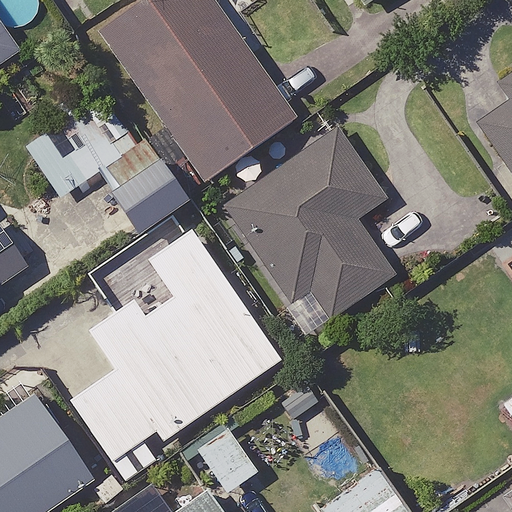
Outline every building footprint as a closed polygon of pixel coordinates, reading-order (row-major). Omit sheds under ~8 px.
[(292,120),(207,0),(146,0),(98,34),(203,183),(292,120)] [(356,0),(362,8),(374,0),(356,0)] [(511,73),(500,82),(511,100),(511,104),(476,130),(511,181),(511,73)] [(122,158),(99,123),(38,164),(61,199),(122,158)] [(381,202),(335,133),(229,204),(313,330),(391,277),(353,221),(381,202)] [(184,204),(154,163),(107,197),(136,238),(184,204)] [(280,361),(191,232),(148,262),(174,299),(143,320),(132,303),(90,332),(117,370),(70,403),(119,473),(280,361)] [(0,288),(25,271),(0,236),(0,288)] [(440,403),(423,352),(377,367),(394,419),(440,403)] [(272,394),(296,425),(323,404),(299,372),(272,394)] [(511,399),(502,406),(511,420),(511,399)] [(0,511),(52,511),(91,483),(28,400),(0,421),(0,511)] [(232,427),(194,452),(223,496),(261,470),(232,427)] [(406,511),(379,472),(320,511),(406,511)] [(218,511),(205,492),(176,511),(218,511)]
